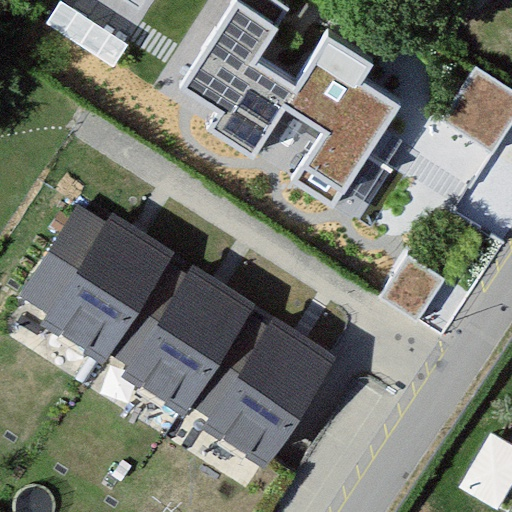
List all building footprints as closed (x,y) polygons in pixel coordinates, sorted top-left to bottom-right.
[(289,2),(284,0),(231,0),(186,78),(228,103),(216,124),(258,148),(290,98),(302,79),(258,54),(289,2)] [(375,58),(331,31),(302,79),(290,98),(330,123),(298,176),(336,200),(399,97),(365,75),(375,58)] [(511,113),(511,88),(484,69),(451,116),(491,144),(511,113)] [(354,347),(85,186),(21,293),(290,453),(354,347)] [(411,256),(387,299),(437,327),(462,285),(411,256)]
